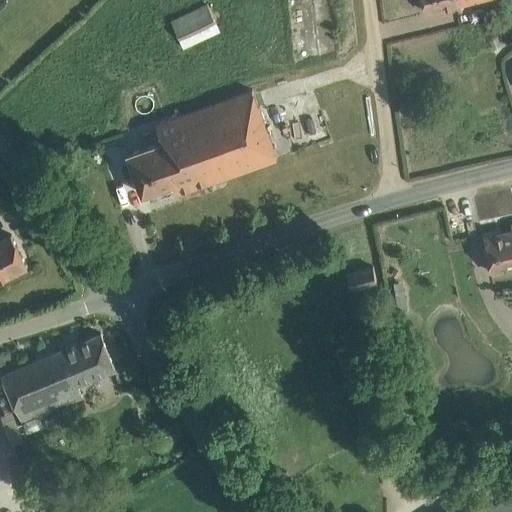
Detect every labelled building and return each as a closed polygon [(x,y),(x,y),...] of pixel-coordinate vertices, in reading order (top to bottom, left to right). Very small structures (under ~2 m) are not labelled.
[(423,0),(426,11),(472,0),(423,0)] [(179,38),(215,22),(207,4),(171,20),(179,38)] [(128,153),(143,193),(173,183),(176,193),(277,157),(252,89),(156,123),(162,141),(128,153)] [(511,229),(511,230),(484,237),(492,272),(511,267),(511,224),(511,225),(511,229)] [(0,280),(27,266),(11,234),(0,239),(0,280)] [(373,266),(348,272),(351,287),(377,281),(373,266)] [(404,289),(395,291),(399,313),(408,311),(404,289)] [(3,374),(11,392),(23,423),(82,398),(76,384),(116,367),(101,333),(3,374)] [(370,442),(375,466),(401,460),(395,437),(370,442)] [(511,511),(511,492),(482,511),(481,511),(477,505),(467,511),(511,511)]
